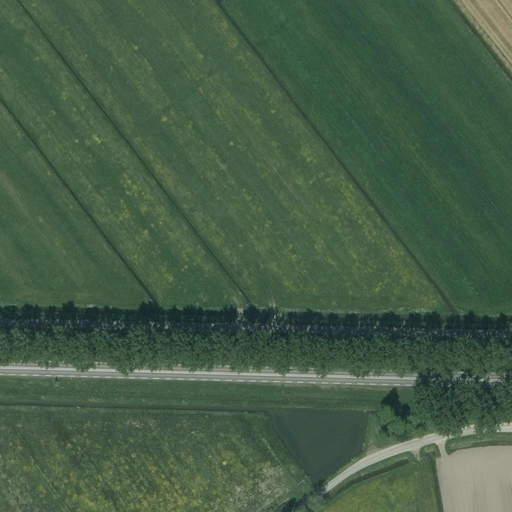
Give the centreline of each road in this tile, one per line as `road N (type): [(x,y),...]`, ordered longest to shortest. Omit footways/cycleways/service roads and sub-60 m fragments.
road 1 (primary): [(511,384),(0,370)]
road 2 (unclassified): [(0,329),(511,338)]
road 3 (unclassified): [(303,511),(392,452),(511,428)]
